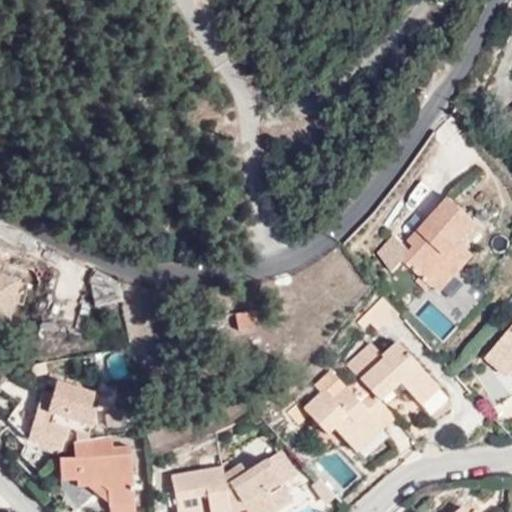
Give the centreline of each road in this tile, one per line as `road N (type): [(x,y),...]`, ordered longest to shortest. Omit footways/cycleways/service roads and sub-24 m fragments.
road 1 (unclassified): [(0,205),(115,265),(200,274),(266,265),(311,243),(372,190),(494,0)]
road 2 (residential): [(365,511),(405,476),(511,454)]
